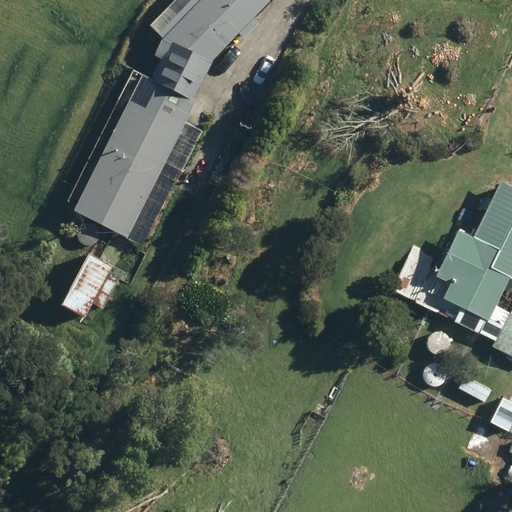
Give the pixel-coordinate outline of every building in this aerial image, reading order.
[(271,2),(268,0),(202,0),(164,40),(156,57),(162,60),(152,81),(194,101),(212,63),(239,35),(244,39),(260,22),(256,18),(271,2)] [(135,95),(76,212),(144,246),(203,130),(135,95)] [(511,313),(511,186),(504,183),(475,240),(459,232),(436,277),(453,285),(445,300),(460,308),(454,320),(474,331),(480,318),(489,322),(491,319),(504,326),(494,347),(511,356),(511,314),(511,313)] [(110,273),(113,266),(90,254),(62,306),(86,319),(89,314),(99,319),(121,279),(110,273)] [(169,267),(151,256),(135,283),(153,293),(169,267)] [(460,390),(486,404),(492,393),(466,379),(460,390)] [(511,433),(511,431),(511,400),(502,396),(489,423),(511,433)]
